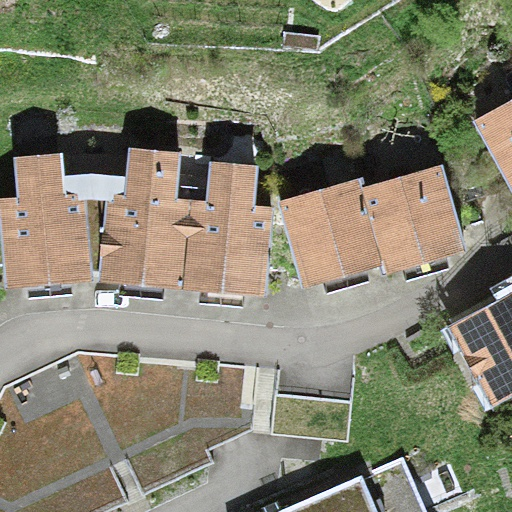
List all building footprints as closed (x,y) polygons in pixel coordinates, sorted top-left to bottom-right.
[(511,101),(477,122),(511,185),(511,101)] [(126,195),(90,192),(90,267),(101,268),(101,277),(264,292),(271,209),(252,207),(255,167),(212,163),(208,202),(174,199),(178,153),(131,149),(126,195)] [(91,276),(90,267),(90,192),(63,194),(59,154),(16,158),(20,198),(0,199),(0,200),(7,283),(91,276)] [(380,260),(383,270),(464,247),(441,167),(363,188),(362,189),(382,260),(380,260)] [(362,189),(363,188),(361,178),(280,202),(303,282),(380,260),(382,260),(362,189)] [(511,388),(511,292),(451,327),(492,400),(511,388)] [(402,456),(274,511),(421,511),(426,511),(402,456)]
